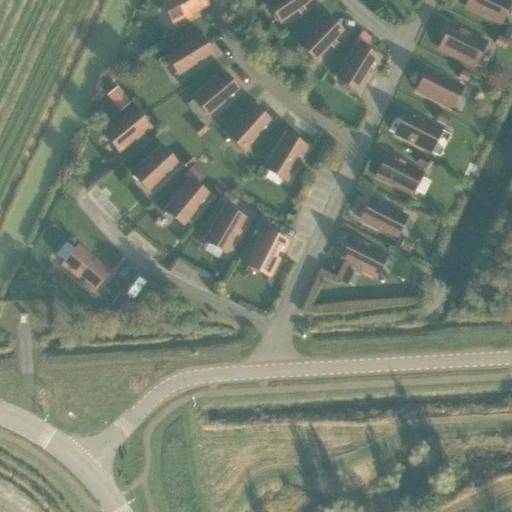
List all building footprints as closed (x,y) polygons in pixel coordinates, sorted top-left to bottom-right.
[(208,6),(205,0),(165,0),(162,2),(173,24),(191,15),(190,13),(200,8),(201,10),(208,6)] [(311,0),(271,0),(271,1),(285,22),(298,13),(296,10),(302,7),(303,9),(314,2),(311,0)] [(468,0),(465,7),(496,22),(506,0),(468,0)] [(326,16),(302,41),(320,58),(331,47),(329,45),(333,40),(336,43),(344,34),(326,16)] [(451,26),(439,48),(470,64),(481,41),(468,34),(468,36),(458,31),(458,30),(451,26)] [(511,43),(511,32),(507,30),(502,39),(511,43)] [(366,45),(370,39),(362,32),(357,39),(366,45)] [(199,35),(170,53),(183,74),(196,66),(195,64),(200,60),(202,63),(212,56),(199,35)] [(504,50),(508,42),(498,37),(494,45),(504,50)] [(357,46),(339,75),(361,88),(369,75),(366,73),(370,67),(373,69),(379,59),(357,46)] [(428,69),(417,92),(448,107),(459,85),(445,78),(444,81),(438,78),(439,75),(428,69)] [(467,83),(471,76),(462,71),(458,79),(467,83)] [(223,73),(197,95),(213,114),(225,104),(223,102),(228,98),(230,100),(239,92),(223,73)] [(122,110),(130,104),(124,97),(116,103),(122,110)] [(252,106),(229,132),(248,149),(258,137),(256,135),(261,130),(263,132),(271,123),(252,106)] [(134,108),(107,130),(124,149),(135,140),(134,139),(142,132),(143,133),(150,127),(134,108)] [(407,112),(396,135),(426,150),(438,128),(424,121),(422,124),(416,120),(418,118),(407,112)] [(445,127),(449,120),(439,115),(435,122),(445,127)] [(199,138),(207,131),(202,125),(194,131),(199,138)] [(285,135),(268,164),(289,177),(297,164),(295,163),(298,157),(301,158),(307,148),(285,135)] [(161,147),(136,171),(153,189),(164,179),(162,177),(167,172),(169,174),(178,166),(161,147)] [(203,166),(211,157),(204,151),(196,160),(203,166)] [(388,155),(377,178),(408,193),(419,171),(405,164),(404,166),(398,163),(399,161),(388,155)] [(186,170),(195,163),(189,156),(181,163),(186,170)] [(426,170),(430,162),(420,157),(416,165),(426,170)] [(196,183),(204,174),(194,166),(187,174),(196,183)] [(190,180),(168,207),(187,223),(197,211),(195,209),(199,204),(202,206),(209,196),(190,180)] [(229,207),(233,200),(224,194),(220,201),(229,207)] [(372,198),(361,221),(391,236),(403,214),(389,207),(388,210),(382,206),(383,204),(372,198)] [(225,207),(207,237),(229,250),(237,237),(234,235),(237,229),(240,231),(246,220),(225,207)] [(260,232),(267,219),(261,216),(254,229),(260,232)] [(264,231),(249,261),(271,273),(278,259),(276,258),(279,251),(281,253),(287,242),(264,231)] [(352,238),(341,261),(372,276),(383,253),(369,247),(368,249),(362,246),(363,244),(352,238)] [(408,254),(412,246),(402,242),(399,249),(408,254)] [(81,248),(65,268),(78,278),(80,276),(85,280),(83,283),(92,290),(108,270),(81,248)] [(353,288),(358,276),(347,271),(341,283),(353,288)] [(120,294),(111,305),(124,315),(132,304),(120,294)]
